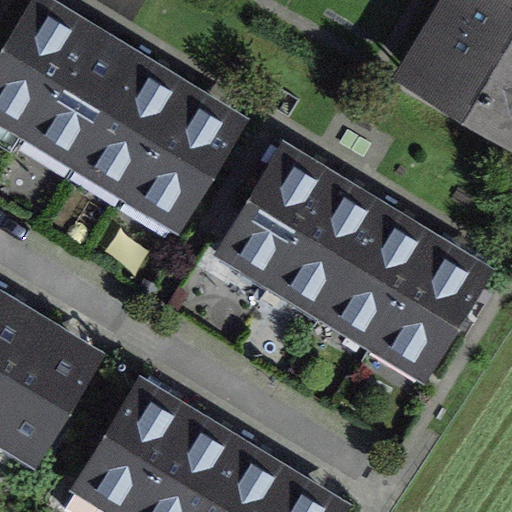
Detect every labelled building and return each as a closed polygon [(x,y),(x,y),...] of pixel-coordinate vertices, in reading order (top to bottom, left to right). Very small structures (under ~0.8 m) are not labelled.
[(38,0),(0,64),(0,115),(172,217),(233,114),(217,105),(160,71),(111,42),(65,14),(40,0),(38,0)] [(511,0),(453,0),(413,72),(511,128),(511,0)] [(226,248),(419,364),(477,267),(458,256),(408,226),(361,198),(304,164),(284,152),(226,248)] [(0,435),(27,453),(89,352),(68,339),(16,307),(0,297),(0,435)] [(80,488),(120,511),(327,511),(335,500),(314,488),(265,458),(215,428),(168,400),(142,385),(80,488)]
